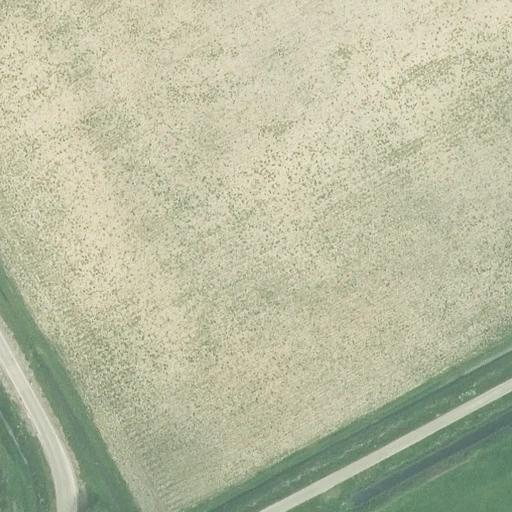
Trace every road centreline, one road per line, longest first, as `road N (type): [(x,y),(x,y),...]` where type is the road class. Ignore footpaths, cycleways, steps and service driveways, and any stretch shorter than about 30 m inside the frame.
road 1 (unclassified): [(301,511),(511,394)]
road 2 (unclassified): [(67,511),(68,482),(0,347)]
